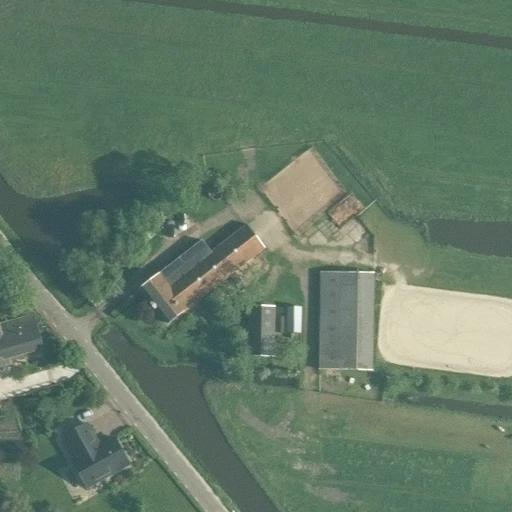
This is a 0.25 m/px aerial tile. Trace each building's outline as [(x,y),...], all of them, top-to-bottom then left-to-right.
[(319,138),(297,153),(305,165),(327,150),(319,138)] [(171,325),(269,249),(251,226),(215,253),(207,243),(145,291),(171,325)] [(376,373),(378,275),(326,274),(324,371),(376,373)] [(277,358),(278,309),(254,308),(253,358),(277,358)] [(305,335),(305,309),(290,309),(290,335),(305,335)] [(0,371),(15,367),(13,360),(44,351),(35,319),(3,327),(0,316),(0,371)] [(55,357),(31,366),(35,378),(60,369),(55,357)] [(93,399),(96,408),(119,400),(115,391),(93,399)] [(65,440),(72,453),(77,462),(74,464),(89,491),(133,467),(118,440),(103,448),(91,426),(65,440)]
